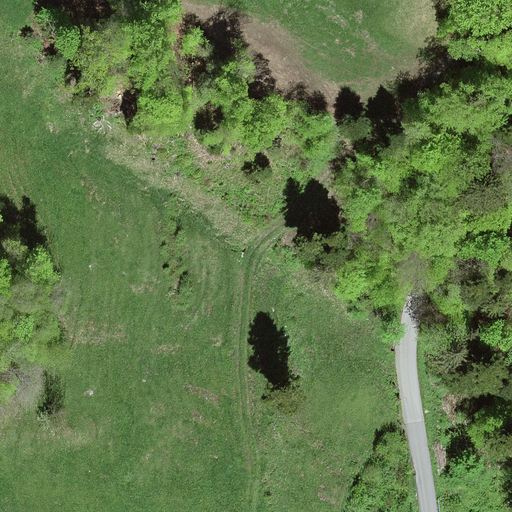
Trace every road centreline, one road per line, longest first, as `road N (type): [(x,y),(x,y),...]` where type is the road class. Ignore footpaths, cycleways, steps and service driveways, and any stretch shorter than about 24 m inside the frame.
road 1 (track): [(254,511),(242,345),(247,266),(502,0)]
road 2 (unclassified): [(428,511),(409,325),(430,270),(511,205)]
